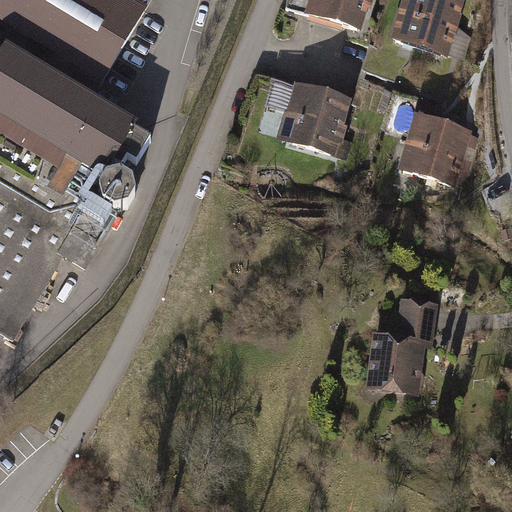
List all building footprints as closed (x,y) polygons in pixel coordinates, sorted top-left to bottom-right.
[(141,131),(92,103),(148,9),(131,0),(0,0),(0,126),(103,187),(106,189),(141,131)] [(372,0),(311,0),(306,18),(362,35),(372,0)] [(465,4),(450,0),(406,0),(393,44),(448,61),(449,58),(458,28),(465,4)] [(472,39),(458,28),(449,58),(465,63),(472,39)] [(403,56),(371,47),(364,73),(396,81),(403,56)] [(353,105),(273,82),(265,108),(287,114),(278,145),(337,162),(353,105)] [(394,91),(362,82),(355,107),(387,116),(394,91)] [(419,102),(415,116),(432,121),(436,106),(419,102)] [(471,135),(415,120),(400,176),(456,191),(471,135)] [(0,336),(7,340),(13,345),(63,262),(87,274),(114,221),(90,207),(103,187),(0,126),(0,336)] [(110,188),(103,199),(105,213),(117,220),(130,217),(138,205),(133,190),(122,184),(110,188)] [(511,231),(503,234),(506,243),(511,240),(511,231)] [(439,302),(402,298),(397,335),(373,332),(365,387),(419,394),(425,349),(432,349),(439,302)]
